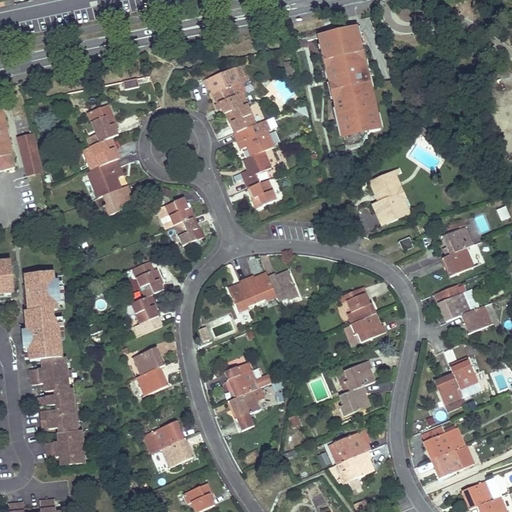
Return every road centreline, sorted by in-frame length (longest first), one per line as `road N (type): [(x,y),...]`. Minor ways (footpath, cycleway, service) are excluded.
road 1 (residential): [(425,511),(398,449),(413,331),(407,290),(385,267),(321,245),(234,246)]
road 2 (primary): [(294,6),(0,69)]
road 3 (residential): [(234,246),(205,268),(185,322),(210,430),(258,511)]
road 4 (residential): [(204,161),(210,139),(202,119),(188,110),(153,119),(145,133),(153,163),(170,173),(199,166)]
road 5 (residential): [(0,485),(29,465),(0,355)]
